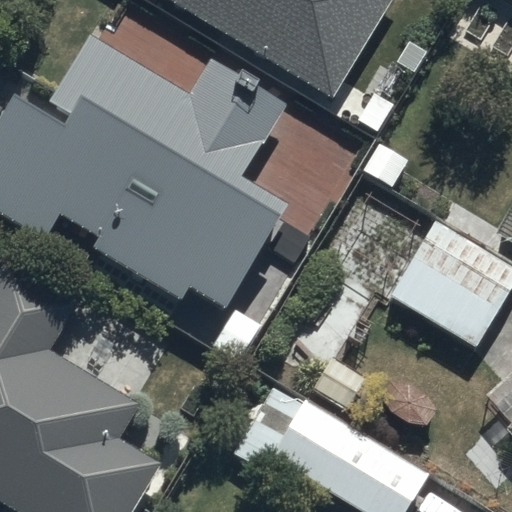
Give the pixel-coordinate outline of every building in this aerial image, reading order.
[(159,0),(329,101),(389,0),(159,0)] [(19,90),(0,121),(0,213),(41,238),(58,210),(105,238),(94,256),(176,306),(188,287),(225,309),(290,204),(241,174),(286,101),(211,55),(186,96),(88,35),(44,106),(19,90)] [(511,202),(494,233),(511,243),(511,202)] [(511,261),(433,213),(384,291),(475,347),(511,287),(511,261)] [(0,505),(11,511),(130,511),(160,465),(115,437),(137,402),(49,347),(76,304),(9,263),(0,276),(0,505)] [(402,511),(426,473),(302,398),(278,384),(232,461),(262,479),(274,459),(362,511),(402,511)] [(511,416),(503,425),(511,435),(511,416)]
